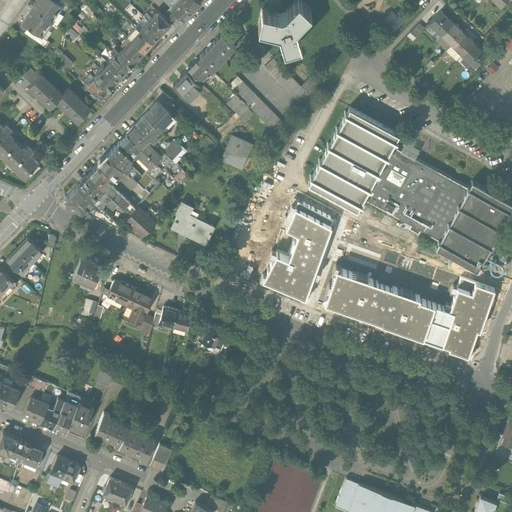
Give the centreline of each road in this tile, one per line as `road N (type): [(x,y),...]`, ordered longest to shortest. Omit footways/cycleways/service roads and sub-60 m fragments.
road 1 (residential): [(482,385),(305,331),(32,205)]
road 2 (residential): [(228,0),(85,150)]
road 3 (residential): [(364,66),(371,79),(511,160)]
